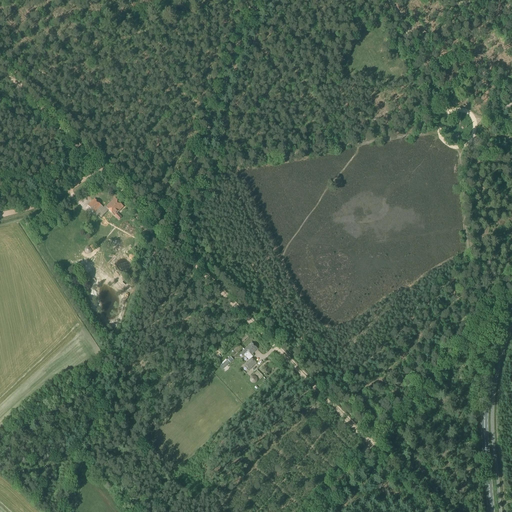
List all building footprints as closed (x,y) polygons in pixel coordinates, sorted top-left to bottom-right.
[(106,207),(114,215),(119,221),(122,217),(117,212),(123,207),(115,198),(106,207)] [(94,212),(101,205),(95,199),(88,205),(94,212)] [(137,259),(138,255),(138,254),(142,240),(137,239),(132,253),(133,253),(132,257),(137,259)] [(252,343),(245,349),(241,353),(243,356),(244,355),(249,360),(243,365),(248,370),(255,363),(251,358),(252,357),(251,355),(257,349),(252,343)] [(230,363),(233,361),(230,357),(227,360),(219,367),(222,370),(229,364),(230,363)]
